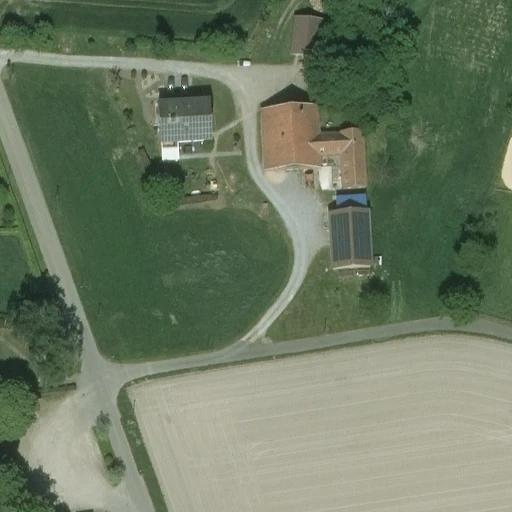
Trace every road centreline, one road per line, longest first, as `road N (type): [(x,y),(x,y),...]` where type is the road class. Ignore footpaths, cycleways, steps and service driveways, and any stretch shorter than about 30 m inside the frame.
road 1 (unclassified): [(96,382),(461,321),(511,337)]
road 2 (unclassified): [(96,382),(0,107)]
road 3 (unclassified): [(144,511),(96,382)]
